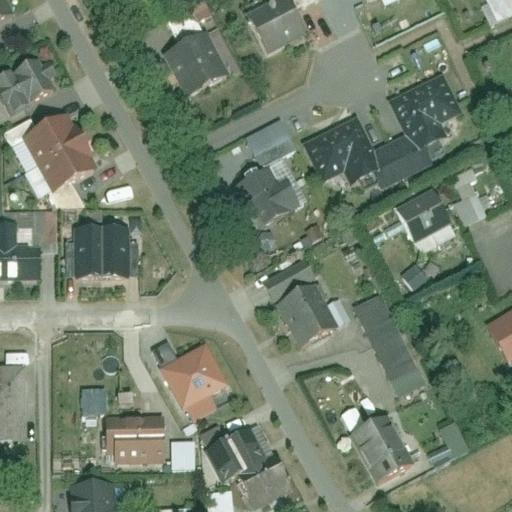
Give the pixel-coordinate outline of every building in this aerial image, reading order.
[(195,0),(194,0),(149,22),(183,95),(230,73),(195,0)] [(299,40),(279,0),(271,0),(238,17),(259,60),(299,40)] [(380,0),(354,0),(359,10),(380,0)] [(0,123),(45,99),(23,59),(0,72),(0,123)] [(432,75),(373,104),(401,163),(441,144),(431,124),(451,115),(432,75)] [(13,138),(27,167),(76,143),(62,114),(13,138)] [(290,148),(308,185),(331,174),(340,192),(374,175),(347,120),(290,148)] [(218,188),(240,230),(283,208),(275,192),(282,188),(269,164),(286,155),(269,123),(233,141),(249,172),(218,188)] [(27,167),(41,197),(90,173),(76,143),(27,167)] [(469,176),(452,181),(460,205),(453,208),(460,230),(485,222),(469,176)] [(383,212),(405,259),(446,240),(424,193),(383,212)] [(0,280),(27,280),(26,250),(8,250),(7,225),(0,225),(0,280)] [(62,284),(93,283),(92,228),(61,229),(62,284)] [(93,283),(124,283),(123,228),(92,228),(93,283)] [(336,331),(301,261),(252,286),(287,355),(336,331)] [(415,270),(401,282),(411,293),(425,282),(415,270)] [(372,299),(345,312),(390,400),(417,386),(372,299)] [(511,306),(469,331),(495,375),(511,364),(511,306)] [(182,414),(225,392),(205,355),(178,369),(167,348),(151,357),(182,414)] [(0,447),(17,448),(17,369),(0,369),(0,447)] [(78,394),(78,420),(104,420),(104,394),(78,394)] [(340,442),(364,493),(420,467),(396,416),(340,442)] [(152,418),(93,421),(94,469),(154,466),(152,418)] [(454,426),(436,434),(446,455),(427,464),(431,473),(468,456),(454,426)] [(225,490),(237,511),(251,511),(281,496),(246,432),(223,444),(243,480),(225,490)] [(168,448),(168,476),(192,476),(192,448),(168,448)] [(58,511),(104,511),(104,487),(58,489),(58,511)]
